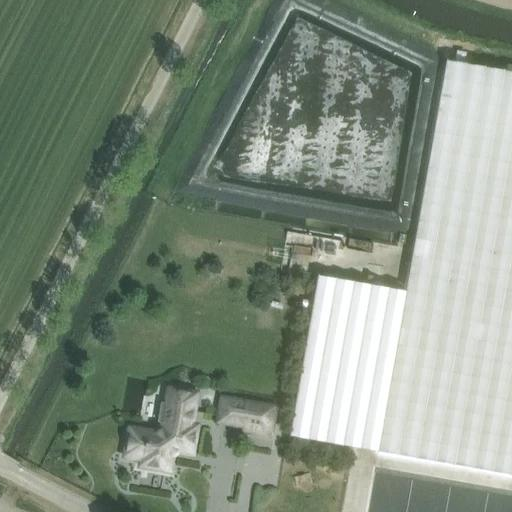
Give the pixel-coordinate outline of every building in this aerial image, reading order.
[(511,71),(447,60),(406,291),(321,277),(293,435),(511,473),(511,71)] [(309,193),(238,180),(233,208),(331,225),(335,201),(309,196),(309,193)] [(136,377),(129,416),(144,419),(151,379),(136,377)] [(127,471),(163,476),(166,449),(187,452),(190,425),(179,424),(184,384),(155,380),(150,424),(119,420),(115,453),(129,455),(127,471)] [(208,420),(243,422),(244,416),(262,417),(263,397),(209,394),(208,420)]
